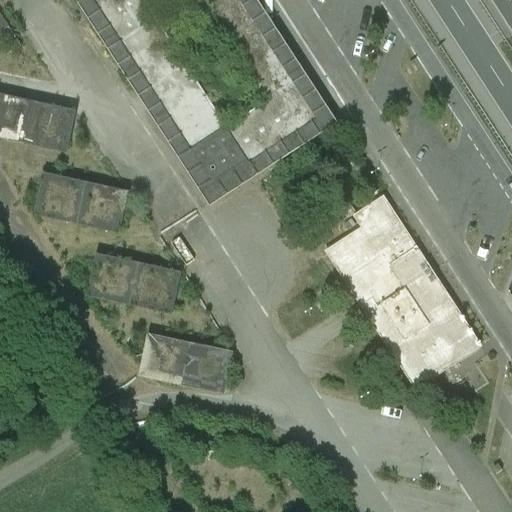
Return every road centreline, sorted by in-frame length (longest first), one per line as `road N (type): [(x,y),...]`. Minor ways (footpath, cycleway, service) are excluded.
road 1 (motorway): [(392,0),(511,184)]
road 2 (unclassified): [(0,482),(113,413)]
road 3 (motorway): [(445,0),(511,102)]
